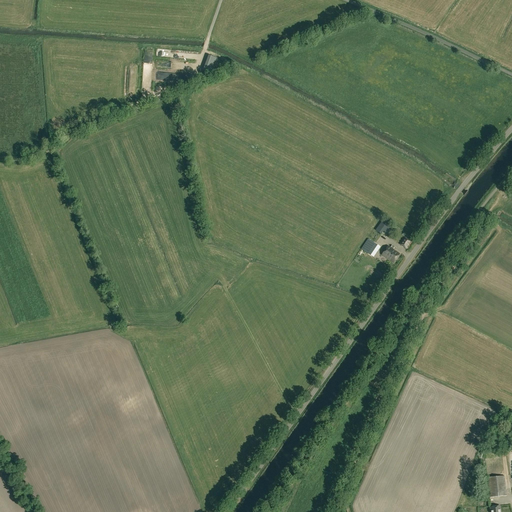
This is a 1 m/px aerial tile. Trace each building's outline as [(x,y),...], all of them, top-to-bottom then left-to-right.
[(212,71),(218,57),(211,55),(205,69),(212,71)] [(383,220),(379,226),(376,231),(381,235),(384,231),(389,235),(394,228),(383,220)] [(406,249),(411,241),(404,236),(399,244),(406,249)] [(374,257),(380,248),(368,239),(361,249),(374,257)] [(382,255),(386,259),(389,260),(394,263),(399,255),(388,246),(382,255)] [(506,496),(504,476),(488,478),(490,498),(506,496)]
